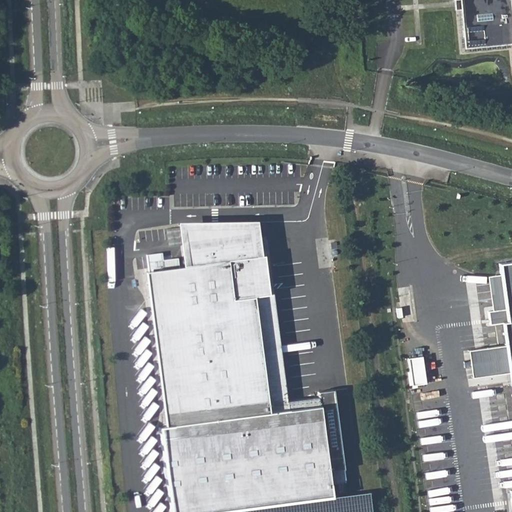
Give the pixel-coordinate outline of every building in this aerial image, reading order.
[(511,0),(452,0),(454,9),(456,9),(459,9),(463,47),(511,42),(511,0)] [(459,9),(456,9),(460,52),(509,47),(511,74),(511,42),(463,47),(459,9)] [(146,262),(170,418),(273,406),(273,396),(288,396),(260,212),(178,216),(184,260),(146,262)] [(511,259),(498,261),(500,272),(487,274),(491,308),(486,309),(488,322),(500,320),(503,343),(467,347),(470,375),(507,370),(511,410),(511,486),(507,487),(510,510),(511,509),(511,259)] [(413,384),(427,383),(424,355),(410,356),(413,384)] [(162,419),(176,508),(335,489),(324,400),(273,406),(170,418),(162,419)]
